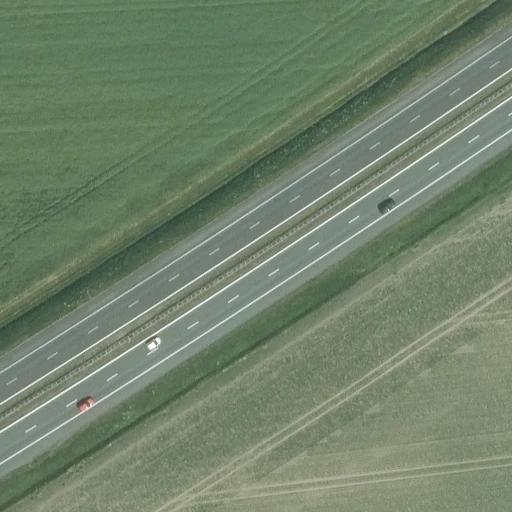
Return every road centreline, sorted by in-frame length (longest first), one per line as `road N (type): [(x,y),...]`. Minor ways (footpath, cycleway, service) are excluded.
road 1 (motorway): [(511,52),(0,385)]
road 2 (motorway): [(0,447),(511,115)]
